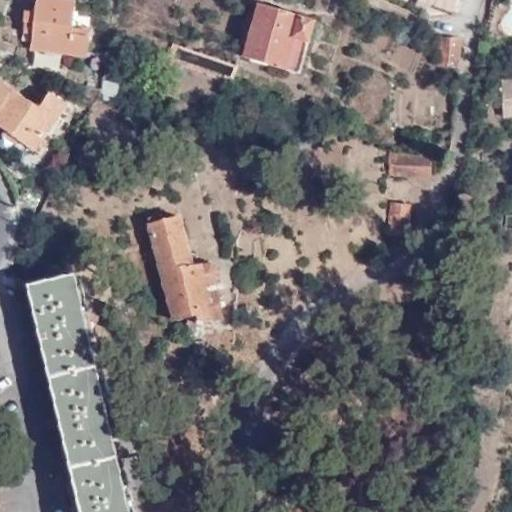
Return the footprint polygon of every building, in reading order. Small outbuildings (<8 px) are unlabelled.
[(76,3),(58,0),(36,0),(30,50),(87,58),(89,40),(72,38),(76,3)] [(430,0),(429,5),(453,11),(455,0),(430,0)] [(291,37),(307,41),(312,21),(256,5),(253,18),(248,16),(237,58),(282,70),(291,37)] [(456,68),(459,45),(460,38),(442,36),(438,67),(456,68)] [(298,74),(307,41),(291,37),(282,70),(298,74)] [(5,81),(0,87),(0,123),(35,150),(68,104),(53,91),(41,107),(5,81)] [(511,81),(502,82),(503,108),(511,107),(511,81)] [(504,117),(511,116),(511,107),(503,108),(504,117)] [(431,158),(391,155),(390,173),(430,177),(431,158)] [(332,180),(317,182),(320,196),(334,194),(332,180)] [(412,204),(392,202),(391,234),(409,236),(412,204)] [(14,242),(24,247),(34,219),(29,217),(32,210),(18,206),(19,207),(19,226),(14,242)] [(163,213),(148,217),(175,319),(184,317),(187,336),(204,333),(201,321),(223,315),(216,283),(221,275),(219,268),(211,265),(209,261),(194,264),(181,215),(165,219),(163,213)] [(130,511),(74,275),(29,284),(39,328),(60,419),(79,499),(82,511),(130,511)]
